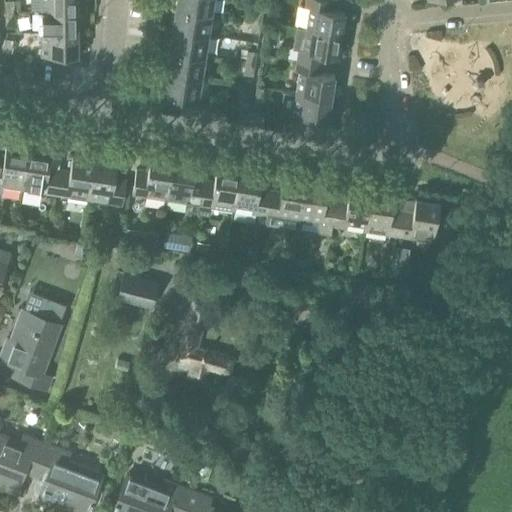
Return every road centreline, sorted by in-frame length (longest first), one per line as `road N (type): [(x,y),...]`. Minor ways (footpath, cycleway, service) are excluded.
road 1 (residential): [(398,155),(102,109)]
road 2 (residential): [(261,511),(277,432),(321,365),(321,325),(285,285)]
road 3 (residential): [(398,155),(384,23)]
road 4 (residential): [(384,23),(511,9)]
